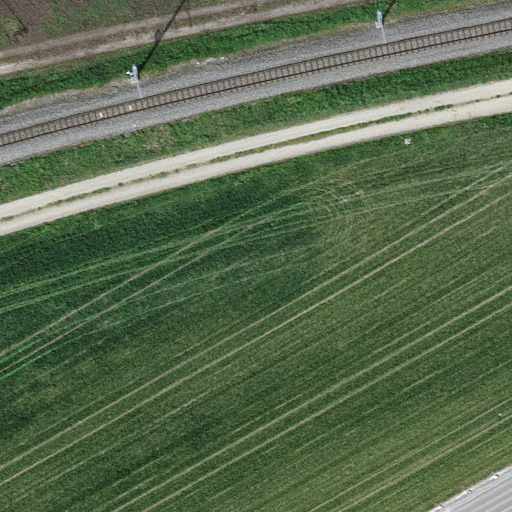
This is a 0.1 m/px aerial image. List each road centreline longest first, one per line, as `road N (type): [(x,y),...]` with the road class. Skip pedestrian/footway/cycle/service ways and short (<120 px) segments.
road 1 (track): [(0,227),(511,112)]
road 2 (track): [(0,68),(348,0)]
